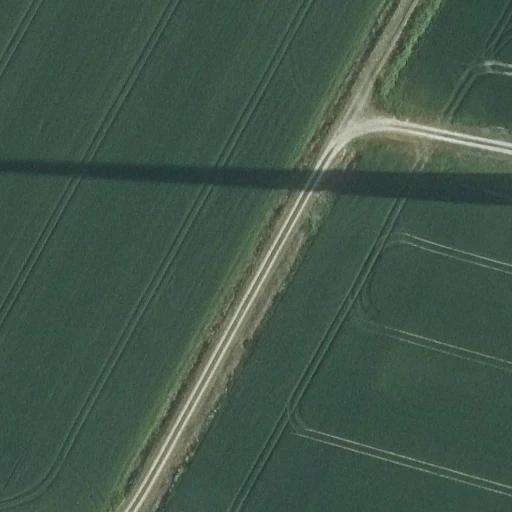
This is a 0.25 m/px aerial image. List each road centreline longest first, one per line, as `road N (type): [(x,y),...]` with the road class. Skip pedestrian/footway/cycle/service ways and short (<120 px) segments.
road 1 (track): [(119,511),(404,0)]
road 2 (track): [(347,110),(511,148)]
